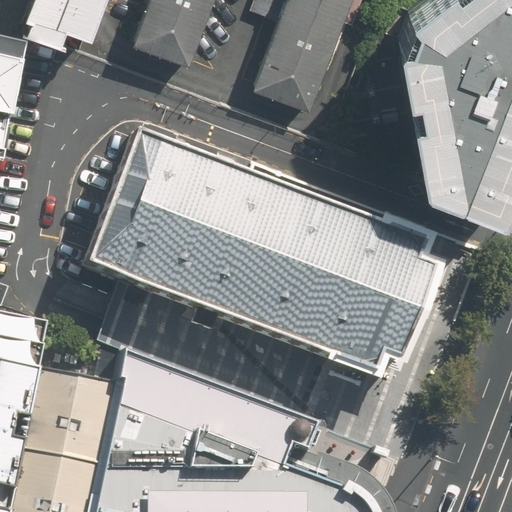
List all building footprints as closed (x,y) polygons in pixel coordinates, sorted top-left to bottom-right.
[(279,0),(249,84),(306,106),(346,0),(23,0),(16,21),(63,38),(68,23),(93,33),(105,0),(145,0),(131,39),(188,60),(210,0),(279,0)] [(392,31),(418,178),(493,206),(511,153),(511,0),(408,0),(401,6),(392,31)] [(135,135),(85,264),(115,276),(394,378),(442,251),(135,135)] [(309,426),(120,354),(114,379),(120,379),(119,385),(114,407),(277,467),(284,446),(300,452),(302,447),(309,426)] [(0,364),(0,511),(7,511),(35,370),(0,364)] [(35,370),(7,511),(91,511),(114,407),(119,385),(35,370)] [(114,407),(91,511),(364,511),(360,503),(351,495),(339,489),(277,467),(114,407)] [(376,483),(359,469),(302,447),(300,452),(284,446),(277,467),(339,489),(351,495),(360,503),(364,511),(393,511),(391,506),(384,492),(376,483)]
